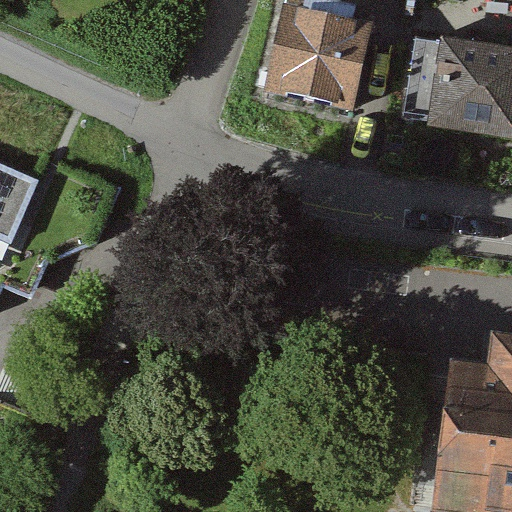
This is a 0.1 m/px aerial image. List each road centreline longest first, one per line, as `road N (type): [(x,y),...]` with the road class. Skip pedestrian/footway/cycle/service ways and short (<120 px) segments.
road 1 (residential): [(188,144),(345,193),(511,215)]
road 2 (residential): [(0,56),(188,144)]
road 3 (residential): [(188,144),(233,0)]
